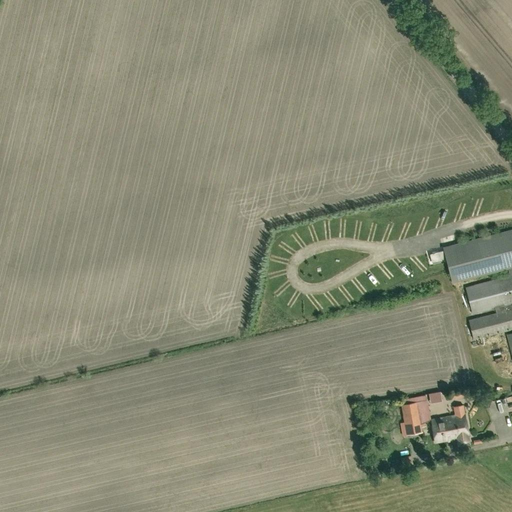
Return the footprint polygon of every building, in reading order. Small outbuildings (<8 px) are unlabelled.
[(511,329),(511,267),(511,266),(511,229),(443,248),(452,283),(508,268),(510,276),(465,287),(472,313),(495,307),(496,314),(468,321),(473,340),(511,329)] [(432,262),(445,258),(443,250),(430,254),(432,262)] [(400,405),(404,425),(411,423),(412,425),(420,424),(420,423),(420,422),(430,421),(427,402),(417,404),(416,397),(400,399),(401,405),(400,405)] [(456,413),(467,412),(465,401),(455,402),(456,413)] [(455,431),(456,439),(458,447),(470,445),(465,415),(446,417),(448,432),(455,431)] [(435,443),(456,439),(455,431),(448,432),(446,417),(431,420),(435,443)] [(411,423),(404,425),(406,436),(422,433),(420,423),(420,424),(412,425),(411,423)]
